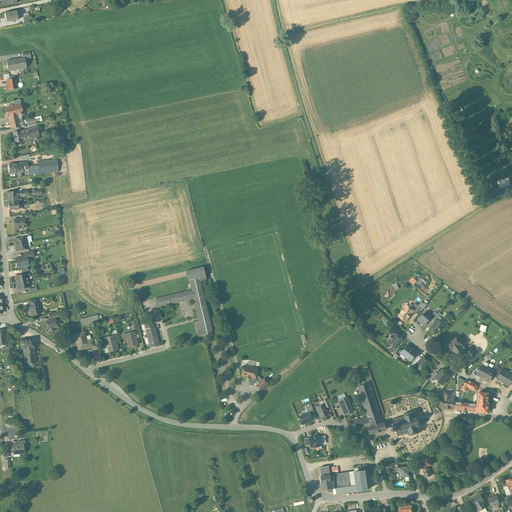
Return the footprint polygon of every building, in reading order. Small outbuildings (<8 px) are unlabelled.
[(16,11),(5,13),(6,22),(18,19),(16,11)] [(25,58),(6,61),(8,71),(26,68),(25,58)] [(9,80),(7,80),(8,90),(17,88),(15,79),(9,80)] [(15,106),(6,108),(8,117),(9,116),(16,114),(20,113),(20,114),(22,113),(20,105),(15,106)] [(16,114),(9,116),(12,128),(19,126),(17,118),(16,114)] [(37,127),(28,129),(30,139),(39,137),(37,127)] [(28,129),(20,131),(13,132),(15,143),(22,141),(30,139),(28,129)] [(57,160),(37,162),(37,166),(38,174),(58,172),(57,160)] [(490,171),(496,166),(491,160),(485,164),(490,171)] [(22,163),(9,164),(9,173),(23,172),(22,163)] [(37,166),(28,167),(28,172),(28,174),(38,174),(37,166)] [(29,191),(7,192),(8,204),(9,210),(19,209),(18,197),(29,196),(29,191)] [(24,218),(14,220),(14,221),(13,223),(14,226),(15,228),(16,229),(26,227),(24,218)] [(20,238),(14,239),(15,245),(27,243),(26,238),(26,237),(20,238)] [(27,243),(15,245),(16,251),(28,248),(27,243)] [(25,256),(15,258),(17,267),(28,265),(27,258),(26,256),(25,256)] [(204,267),(186,271),(189,280),(190,280),(200,278),(206,276),(204,267)] [(26,274),(16,276),(17,283),(29,280),(28,277),(27,277),(26,274)] [(412,277),(409,281),(413,285),(417,281),(412,277)] [(200,278),(190,280),(192,290),(154,299),(156,308),(194,299),(199,322),(195,322),(199,337),(213,333),(200,278)] [(421,278),(416,283),(425,290),(427,287),(424,285),(426,282),(421,278)] [(29,280),(17,283),(18,289),(29,287),(28,283),(29,283),(29,280)] [(38,305),(37,299),(29,301),(30,306),(31,311),(30,312),(31,314),(32,315),(40,313),(40,311),(40,310),(40,306),(39,306),(38,305)] [(418,306),(415,303),(410,309),(413,311),(418,315),(422,310),(418,306)] [(406,305),(404,308),(403,308),(402,308),(400,311),(400,312),(401,313),(398,316),(405,321),(413,311),(410,309),(406,305)] [(427,310),(423,316),(422,315),(417,320),(424,326),(430,318),(429,318),(432,314),(427,310)] [(434,312),(432,315),(432,314),(429,318),(430,318),(432,320),(437,315),(437,314),(434,312)] [(90,317),(80,320),(82,326),(92,323),(90,317)] [(55,319),(46,321),(48,329),(49,329),(50,331),(51,331),(53,331),(53,330),(53,328),(57,327),(55,319)] [(438,320),(437,319),(435,322),(430,328),(437,333),(444,325),(438,320)] [(146,329),(148,338),(145,338),(146,344),(149,344),(150,348),(160,346),(156,327),(154,328),(146,329)] [(84,332),(70,336),(72,342),(76,341),(79,350),(91,347),(89,341),(86,341),(84,332)] [(134,332),(122,335),(123,341),(127,341),(129,347),(138,345),(136,335),(135,332),(134,332)] [(402,339),(395,333),(393,336),(392,336),(389,338),(391,339),(388,342),(395,348),(397,345),(402,339)] [(114,335),(102,339),(104,346),(107,345),(110,352),(119,350),(116,341),(114,335)] [(457,337),(446,344),(455,357),(458,355),(460,357),(464,354),(462,352),(465,349),(457,337)] [(33,339),(21,340),(22,349),(22,348),(23,348),(24,357),(35,355),(34,347),(33,339)] [(408,345),(401,353),(411,361),(414,357),(411,355),(414,350),(408,345)] [(471,348),(467,351),(471,357),(476,354),(471,348)] [(420,354),(417,353),(414,357),(411,361),(413,363),(420,354)] [(35,355),(24,357),(25,364),(36,362),(35,355)] [(423,357),(417,364),(423,369),(429,362),(423,357)] [(258,369),(244,365),(241,376),(247,377),(246,378),(250,379),(250,378),(255,379),(259,383),(262,380),(258,376),(256,375),(258,369)] [(494,371),(482,365),(477,375),(489,381),(492,376),(494,372),(494,371)] [(442,385),(450,376),(440,368),(437,373),(433,378),(442,385)] [(511,380),(511,374),(502,369),(497,379),(509,386),(511,380)] [(259,383),(256,386),(260,390),(268,383),(264,378),(262,380),(259,383)] [(477,385),(466,380),(461,389),(465,391),(467,387),(475,391),(477,385)] [(371,387),(369,383),(357,387),(367,417),(380,414),(371,387)] [(455,393),(444,391),(443,399),(442,398),(441,407),(453,409),(453,408),(454,402),(455,393)] [(489,393),(478,392),(477,402),(488,403),(489,393)] [(347,397),(338,401),(344,416),(353,412),(347,397)] [(477,404),(454,402),(453,408),(454,408),(454,409),(476,411),(477,404)] [(488,403),(477,402),(477,404),(476,411),(476,412),(487,413),(488,403)] [(316,407),(321,418),(329,415),(324,403),(316,407)] [(310,412),(300,417),(303,424),(314,420),(310,412)] [(380,414),(367,417),(369,422),(370,427),(383,423),(380,414)] [(417,427),(419,427),(420,428),(421,424),(420,419),(416,417),(415,418),(409,419),(408,415),(393,419),(394,425),(390,426),(391,432),(396,430),(398,436),(408,433),(409,430),(412,429),(413,433),(418,432),(417,427)] [(367,417),(355,421),(357,426),(369,422),(367,417)] [(370,427),(368,427),(370,434),(386,429),(384,423),(383,423),(370,427)] [(317,436),(314,436),(314,437),(309,438),(310,445),(314,444),(314,447),(319,446),(323,445),(321,436),(317,437),(317,436)] [(23,444),(19,444),(12,445),(13,453),(19,453),(19,454),(24,454),(23,444)] [(424,458),(421,459),(421,460),(416,461),(419,469),(422,468),(424,473),(425,477),(431,475),(430,471),(428,466),(431,465),(428,457),(424,459),(424,458)] [(323,483),(324,490),(335,488),(336,494),(367,490),(365,470),(330,475),(329,466),(320,467),(322,483),(323,483)] [(374,468),(367,466),(369,472),(376,474),(374,468)] [(408,466),(398,467),(399,478),(410,476),(408,466)] [(480,494),(470,499),(474,507),(476,506),(479,511),(485,508),(482,503),(484,501),(480,494)] [(496,496),(488,499),(492,511),(499,509),(499,508),(498,505),(499,504),(496,496)]
